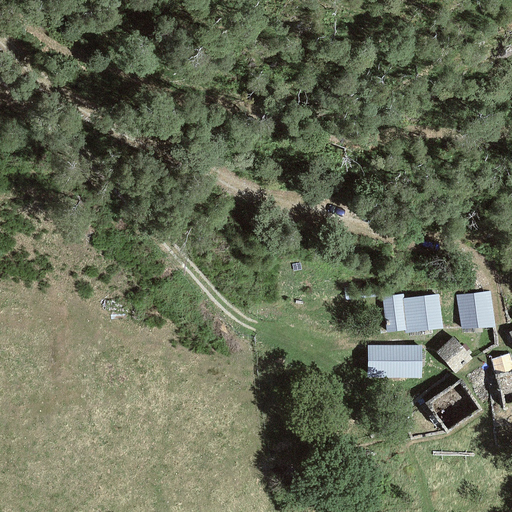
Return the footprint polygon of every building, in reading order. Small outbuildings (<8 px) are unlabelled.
[(490,291),(456,296),(460,330),(495,327),(490,291)] [(401,299),(403,299),(403,294),(382,297),(386,333),(404,331),(405,331),(401,299)] [(403,299),(401,299),(405,331),(404,331),(405,334),(442,329),(438,295),(403,299)] [(452,338),(436,354),(455,374),(472,358),(452,338)] [(421,346),(367,345),(367,377),(421,378),(421,346)] [(511,366),(509,354),(491,359),(496,376),(511,371),(511,366)]
